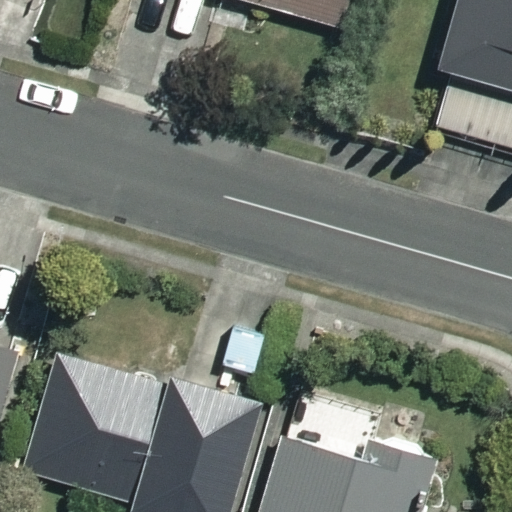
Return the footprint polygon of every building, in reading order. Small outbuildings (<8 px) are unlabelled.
[(231,0),(348,36),(359,0),(231,0)] [(511,0),(475,0),(435,136),(511,158),(511,0)] [(0,472),(33,362),(0,352),(0,472)] [(245,511),(270,415),(56,363),(28,480),(145,508),(143,511),(245,511)] [(431,511),(443,470),(389,455),(384,474),(290,446),(270,511),(431,511)]
